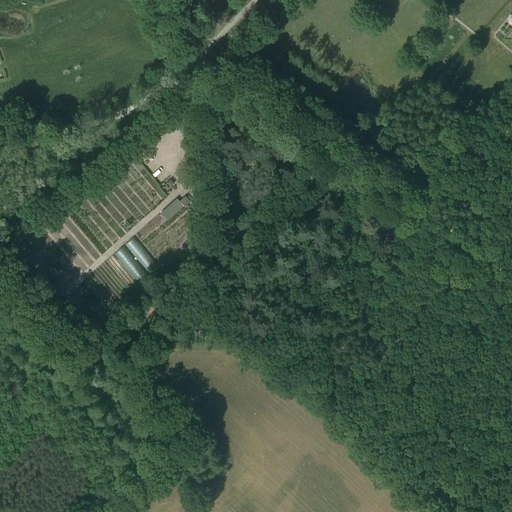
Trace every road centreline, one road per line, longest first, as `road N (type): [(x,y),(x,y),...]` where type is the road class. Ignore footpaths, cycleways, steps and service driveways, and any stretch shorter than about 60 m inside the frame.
road 1 (track): [(511,273),(191,58)]
road 2 (track): [(0,220),(116,122)]
